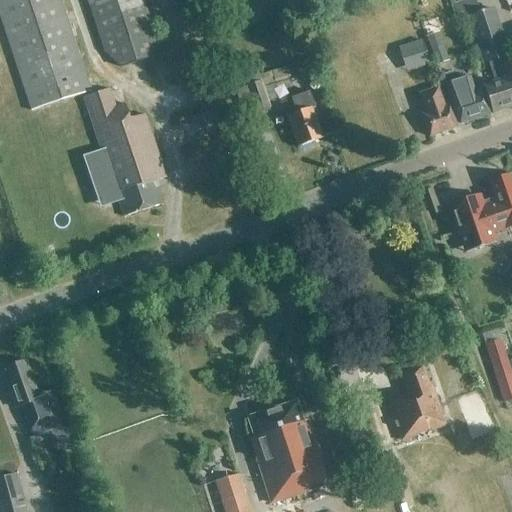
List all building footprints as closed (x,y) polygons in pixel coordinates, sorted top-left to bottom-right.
[(0,0),(0,18),(31,112),(90,92),(59,0),(0,0)] [(119,69),(161,55),(142,0),(86,0),(108,64),(119,69)] [(511,62),(510,63),(493,10),(468,19),(483,64),(489,62),(490,67),(491,67),(496,82),(483,86),(492,114),(511,108),(511,62)] [(429,65),(421,41),(397,49),(405,73),(429,65)] [(442,44),(430,48),(436,66),(448,62),(442,44)] [(256,114),(269,109),(261,87),(289,80),(286,68),(244,79),(256,114)] [(453,82),(450,74),(441,77),(459,125),(489,115),(481,90),(473,93),(468,77),(453,82)] [(429,138),(456,128),(449,107),(444,108),(437,89),(418,95),(425,115),(421,116),(429,138)] [(155,182),(165,179),(144,116),(129,121),(124,105),(115,108),(109,90),(83,99),(116,197),(123,218),(162,205),(155,182)] [(290,99),(296,114),(286,118),(297,148),(322,139),(310,109),(314,107),(308,92),(290,99)] [(489,183),(496,203),(483,208),(479,197),(446,208),(455,234),(456,233),(462,251),(494,240),(492,233),(511,226),(511,185),(511,186),(508,176),(489,183)] [(502,404),(511,400),(511,378),(500,340),(483,345),(502,404)] [(25,363),(3,371),(16,408),(23,405),(26,414),(24,415),(30,432),(62,421),(52,391),(36,397),(25,363)] [(401,441),(446,425),(432,384),(428,386),(422,368),(400,375),(407,396),(387,402),(401,441)] [(307,511),(325,511),(335,509),(306,422),(303,423),(296,403),(247,419),(254,439),(250,440),(270,504),(302,494),(307,511)] [(25,511),(16,475),(16,474),(0,478),(0,511),(25,511)] [(223,511),(249,511),(237,475),(214,483),(223,511)]
